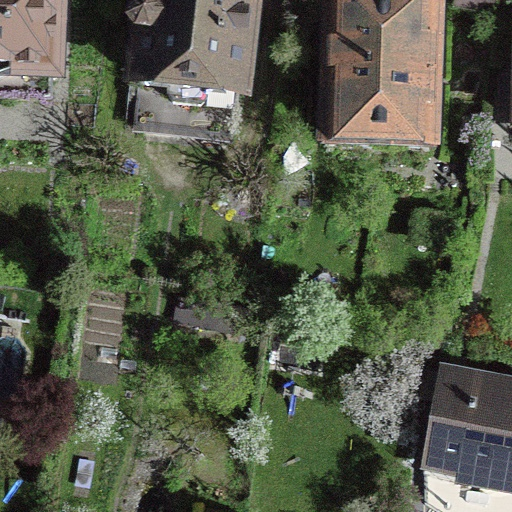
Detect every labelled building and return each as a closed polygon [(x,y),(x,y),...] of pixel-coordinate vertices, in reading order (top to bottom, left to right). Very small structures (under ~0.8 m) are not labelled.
[(0,0),(0,73),(52,76),(54,0),(0,0)] [(249,0),(148,0),(134,129),(232,141),(245,45),(252,46),(258,39),(259,24),(255,15),(248,14),(249,0)] [(457,0),(456,7),(495,15),(497,0),(457,0)] [(429,151),(434,13),(332,9),(328,147),(429,151)] [(247,309),(182,299),(178,322),(243,332),(247,309)] [(465,464),(465,483),(511,491),(511,387),(442,375),(427,458),(465,464)]
